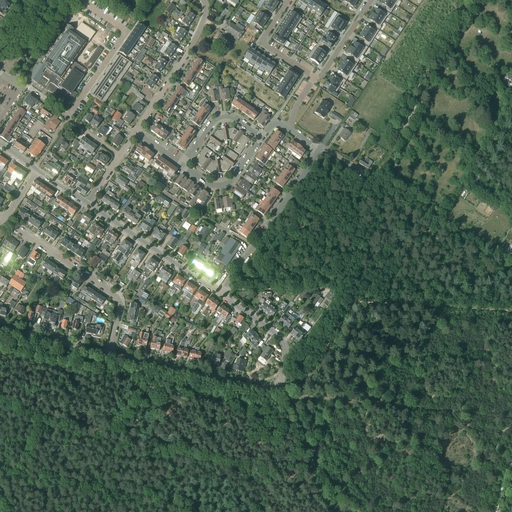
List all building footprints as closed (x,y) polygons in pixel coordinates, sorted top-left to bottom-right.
[(0,0),(0,6),(6,10),(9,5),(5,2),(6,0),(0,0)] [(265,0),(265,1),(275,8),(278,3),(273,0),(265,0)] [(301,5),(301,6),(306,9),(306,8),(311,0),(304,0),(302,5),(301,5)] [(314,0),(311,0),(306,8),(311,11),(312,10),(311,10),(317,1),(314,0)] [(383,2),(381,4),(387,8),(385,10),(390,14),(395,6),(386,0),(383,0),(382,2),(383,2)] [(265,1),(260,9),(265,13),(266,10),(272,13),(275,8),(265,1)] [(317,1),(311,10),(312,10),(316,12),(316,13),(322,4),(317,1)] [(166,11),(169,14),(175,6),(171,3),(166,11)] [(316,12),(314,14),(319,18),(326,7),(322,4),(316,13),(316,12)] [(223,9),(218,15),(224,19),(228,12),(223,9)] [(260,9),(254,17),(265,24),(268,19),(263,15),(265,13),(260,9)] [(374,11),(372,15),(384,22),(387,17),(388,17),(390,15),(384,11),(382,14),(376,10),(375,12),(374,11)] [(185,18),(191,22),(195,17),(189,12),(185,18)] [(292,12),(289,17),(299,24),(302,19),(292,12)] [(337,14),(332,21),(343,28),(346,23),(341,20),(343,17),(337,14)] [(371,19),(370,20),(376,24),(374,27),(379,31),(381,28),(380,27),(384,22),(372,15),(370,18),(371,19)] [(254,17),(249,25),(254,28),(256,25),(262,29),(265,24),(254,17)] [(289,17),(286,22),(296,28),(299,24),(289,17)] [(188,27),(191,22),(185,18),(182,23),(188,27)] [(332,21),(327,29),(332,33),(334,30),(339,33),(343,28),(332,21)] [(286,22),(283,26),(291,32),(293,33),(296,28),(286,22)] [(138,23),(136,28),(143,33),(146,28),(138,23)] [(238,39),(242,33),(229,24),(225,30),(238,39)] [(46,61),(32,80),(68,105),(69,106),(74,99),(75,97),(77,94),(73,91),(78,85),(84,77),(83,76),(87,71),(73,61),(85,43),(87,45),(90,41),(87,40),(81,36),(79,34),(75,31),(73,30),(67,26),(44,59),(46,61)] [(283,26),(280,31),(288,36),(291,32),(283,26)] [(178,27),(175,32),(177,33),(177,34),(183,38),(187,33),(180,28),(180,29),(178,27)] [(364,29),(363,32),(373,39),(379,31),(373,28),(371,31),(366,27),(365,29),(364,29)] [(136,28),(133,32),(140,37),(143,33),(136,28)] [(324,38),(333,44),(336,39),(331,35),(332,33),(327,29),(325,32),(327,34),(324,38)] [(218,42),(219,41),(221,43),(227,35),(221,30),(219,33),(218,33),(214,39),(218,42)] [(280,31),(277,35),(286,41),(289,37),(288,36),(280,31)] [(133,32),(130,36),(137,41),(140,37),(133,32)] [(361,36),(359,38),(365,41),(363,44),(368,47),(373,39),(363,32),(363,33),(362,33),(360,35),(361,36)] [(177,34),(173,39),(179,43),(183,38),(177,34)] [(277,35),(274,40),(284,47),(287,42),(286,41),(277,35)] [(130,36),(127,40),(135,45),(137,41),(130,36)] [(322,37),(317,45),(322,48),(324,45),(330,49),(333,44),(324,38),(322,37)] [(151,38),(146,46),(149,48),(154,40),(151,38)] [(127,40),(124,44),(132,49),(135,45),(127,40)] [(167,41),(164,47),(173,53),(177,48),(170,43),(171,43),(167,41)] [(353,45),(350,48),(362,56),(361,56),(362,56),(368,48),(362,45),(361,47),(355,43),(353,45)] [(124,44),(122,48),(129,53),(132,49),(124,44)] [(314,47),(311,52),(322,60),(326,54),(320,51),(322,48),(317,45),(315,48),(314,47)] [(164,47),(160,52),(169,58),(173,53),(164,47)] [(98,48),(85,67),(89,70),(103,51),(102,50),(98,48)] [(122,48),(119,52),(126,57),(129,53),(122,48)] [(250,48),(244,58),(249,61),(256,51),(250,48)] [(349,52),(348,54),(354,58),(352,60),(357,64),(359,61),(358,61),(361,56),(362,56),(350,48),(348,51),(349,52)] [(249,61),(248,63),(253,67),(254,65),(261,55),(256,51),(249,61)] [(10,58),(10,57),(10,56),(10,55),(9,54),(8,53),(6,52),(5,52),(4,52),(2,53),(1,54),(0,55),(0,59),(0,60),(1,61),(2,62),(3,62),(4,63),(5,63),(6,63),(7,63),(8,62),(9,62),(9,61),(10,60),(10,59),(10,58)] [(308,59),(306,61),(311,65),(313,62),(318,65),(322,60),(311,52),(307,58),(308,59)] [(141,53),(136,60),(139,63),(141,59),(144,55),(141,53)] [(117,55),(114,59),(123,64),(124,62),(128,64),(126,67),(129,69),(132,64),(119,55),(118,56),(117,55)] [(261,55),(254,65),(259,68),(266,58),(261,55)] [(157,64),(163,68),(167,63),(160,58),(157,64)] [(259,68),(258,70),(263,74),(264,72),(264,71),(271,61),(266,58),(259,68)] [(114,59),(112,62),(113,63),(112,65),(125,74),(129,69),(126,67),(124,70),(121,67),(123,64),(114,59)] [(203,70),(205,68),(202,66),(204,63),(198,59),(194,64),(201,68),(203,70)] [(271,61),(264,71),(264,72),(269,75),(268,77),(276,65),(271,61)] [(342,62),(341,65),(341,66),(352,73),(357,65),(351,61),(350,64),(344,61),(343,63),(342,62)] [(159,73),(163,68),(157,64),(153,69),(159,73)] [(191,69),(198,73),(201,68),(194,64),(191,69)] [(110,65),(107,69),(116,75),(117,72),(121,74),(119,77),(122,79),(125,74),(112,65),(111,66),(110,65)] [(339,69),(338,71),(343,74),(341,77),(346,81),(352,73),(341,66),(340,66),(338,69),(339,69)] [(107,69),(105,72),(106,74),(105,75),(118,84),(122,79),(119,77),(117,80),(114,77),(116,75),(107,69)] [(195,78),(198,73),(191,69),(188,74),(195,78)] [(288,69),(285,74),(286,75),(286,74),(296,80),(299,76),(288,69)] [(124,79),(129,82),(133,77),(127,73),(124,79)] [(191,83),(195,78),(188,74),(185,78),(191,83)] [(286,75),(283,79),(284,80),(284,79),(293,85),(296,80),(286,74),(286,75)] [(103,75),(100,79),(109,85),(110,82),(114,84),(112,87),(115,89),(118,84),(105,75),(104,76),(103,75)] [(148,80),(155,84),(158,79),(152,75),(148,80)] [(508,88),(511,89),(511,88),(511,76),(507,75),(503,80),(507,85),(508,88)] [(332,76),(328,81),(339,88),(342,83),(344,84),(346,81),(340,78),(339,81),(332,76)] [(188,87),(191,83),(185,78),(182,83),(185,85),(184,86),(187,88),(188,87)] [(100,79),(98,83),(99,84),(98,85),(111,94),(115,89),(112,87),(110,90),(107,87),(109,85),(100,79)] [(284,80),(281,84),(290,90),(293,85),(284,79),(284,80)] [(151,89),(155,84),(148,80),(145,85),(151,89)] [(328,81),(325,87),(332,91),(330,94),(336,97),(337,95),(336,93),(339,88),(328,81)] [(278,88),(278,89),(287,94),(290,90),(281,84),(278,88)] [(96,85),(93,89),(102,95),(103,92),(107,95),(105,97),(108,99),(111,94),(98,85),(97,86),(96,85)] [(175,92),(181,96),(185,91),(178,87),(175,92)] [(218,88),(220,100),(225,100),(225,101),(230,100),(228,89),(222,90),(222,87),(218,88)] [(276,87),(273,92),(284,99),(287,94),(278,89),(278,88),(276,87)] [(216,101),(220,100),(218,88),(216,88),(215,88),(216,92),(210,93),(212,103),(216,102),(216,101)] [(93,89),(91,93),(92,94),(91,95),(104,104),(108,99),(105,97),(103,100),(100,97),(102,95),(93,89)] [(172,97),(178,101),(181,96),(175,92),(172,97)] [(241,101),(243,98),(236,94),(234,98),(235,99),(231,105),(236,108),(241,101)] [(36,105),(38,102),(37,101),(37,100),(29,95),(23,103),(28,107),(26,111),(32,114),(34,112),(30,109),(31,109),(34,104),(36,105)] [(169,102),(175,106),(178,101),(172,97),(169,102)] [(103,105),(95,99),(93,102),(101,108),(103,105)] [(245,104),(241,101),(236,108),(240,111),(245,104)] [(323,118),(331,107),(323,101),(315,113),(316,113),(315,114),(318,116),(319,115),(323,118)] [(172,111),(175,106),(169,102),(166,106),(172,111)] [(136,103),(132,109),(139,114),(143,109),(136,103)] [(201,109),(208,114),(211,109),(204,104),(201,109)] [(245,114),(250,107),(245,104),(240,111),(245,114)] [(171,112),(172,111),(166,106),(163,111),(165,112),(163,115),(168,118),(172,113),(171,112)] [(45,117),(49,111),(44,107),(40,114),(45,117)] [(250,107),(245,114),(249,117),(254,110),(250,107)] [(16,114),(22,118),(26,113),(19,108),(16,114)] [(129,125),(134,117),(130,114),(131,112),(128,109),(127,112),(128,113),(129,113),(123,121),(129,125)] [(198,113),(205,118),(208,114),(201,109),(198,113)] [(254,110),(249,117),(253,121),(259,114),(254,110)] [(49,111),(45,117),(49,120),(54,114),(49,111)] [(263,128),(265,124),(269,119),(265,115),(266,113),(263,111),(256,121),(260,124),(259,125),(263,128)] [(88,116),(85,120),(89,123),(93,118),(93,117),(94,118),(96,115),(92,112),(90,115),(89,114),(88,116)] [(49,120),(49,121),(57,127),(60,122),(56,120),(59,116),(54,113),(54,114),(49,120)] [(117,122),(119,119),(122,116),(118,113),(114,118),(113,120),(117,123),(117,122)] [(202,123),(205,118),(198,113),(195,118),(202,123)] [(13,118),(19,123),(22,118),(16,114),(13,118)] [(91,124),(90,125),(94,127),(93,128),(95,130),(96,129),(100,124),(101,123),(102,121),(96,117),(95,119),(91,124)] [(16,127),(19,123),(13,118),(10,123),(16,127)] [(188,123),(189,124),(193,127),(195,124),(199,127),(202,123),(195,118),(192,122),(189,121),(188,123)] [(43,129),(48,132),(50,128),(54,131),(57,127),(49,121),(43,129)] [(6,128),(13,132),(16,127),(10,123),(6,128)] [(359,123),(357,128),(365,133),(368,129),(359,123)] [(155,134),(160,127),(156,124),(155,125),(153,126),(152,127),(152,128),(152,130),(151,131),(155,134)] [(184,131),(186,132),(193,138),(196,133),(193,131),(195,128),(193,127),(189,124),(184,131)] [(109,129),(109,128),(105,125),(103,128),(99,133),(104,137),(108,131),(107,131),(109,129)] [(166,129),(162,126),(160,127),(155,134),(159,138),(160,137),(165,130),(166,129)] [(9,137),(13,132),(6,128),(3,132),(9,137)] [(228,134),(227,130),(227,128),(223,129),(223,130),(217,132),(222,140),(224,140),(224,135),(228,134)] [(170,138),(172,135),(173,133),(174,132),(173,131),(170,132),(166,129),(165,130),(160,137),(164,141),(166,138),(171,142),(172,139),(170,138)] [(224,135),(224,140),(225,141),(227,141),(229,141),(229,139),(231,139),(233,129),(227,130),(228,134),(224,135)] [(233,129),(231,139),(233,140),(232,141),(236,144),(237,143),(240,139),(236,136),(239,132),(233,129)] [(345,142),(351,134),(344,129),(342,132),(342,133),(339,137),(345,142)] [(240,139),(237,143),(240,145),(246,138),(242,135),(243,134),(240,131),(239,132),(236,136),(240,139)] [(0,137),(6,141),(9,137),(3,132),(0,137)] [(183,137),(190,142),(193,138),(186,132),(183,137)] [(221,142),(222,140),(217,132),(213,137),(217,139),(214,143),(218,146),(219,147),(222,143),(221,142)] [(276,132),(273,136),(280,141),(282,143),(286,138),(282,136),(282,135),(282,134),(281,134),(281,133),(280,133),(279,133),(278,133),(276,132)] [(117,147),(123,139),(117,135),(111,143),(117,147)] [(217,139),(213,137),(212,136),(209,139),(210,140),(208,144),(216,149),(218,146),(214,143),(217,139)] [(277,146),(280,141),(273,136),(270,140),(277,146)] [(58,150),(60,148),(65,151),(69,146),(66,144),(67,143),(64,141),(64,140),(61,137),(54,147),(58,150)] [(187,146),(190,142),(183,137),(180,141),(187,146)] [(80,143),(79,144),(79,145),(81,146),(80,147),(82,149),(83,147),(88,141),(83,138),(80,143)] [(240,145),(237,150),(235,148),(233,150),(240,155),(244,148),(245,147),(244,146),(245,144),(246,145),(248,142),(250,142),(251,141),(250,139),(249,138),(247,138),(246,138),(240,145)] [(19,150),(23,143),(18,140),(14,146),(19,150)] [(36,159),(45,146),(36,140),(27,153),(36,159)] [(274,150),(277,146),(270,140),(267,145),(274,150)] [(88,141),(83,147),(88,151),(92,144),(88,141)] [(184,151),(187,146),(180,141),(176,146),(178,147),(178,148),(179,149),(181,150),(182,150),(184,151)] [(297,145),(292,142),(290,145),(289,147),(287,149),(292,152),(297,145)] [(23,143),(19,150),(24,153),(28,147),(23,143)] [(88,151),(86,153),(89,154),(90,152),(92,154),(94,150),(96,147),(92,144),(88,151)] [(145,149),(145,148),(140,145),(139,147),(138,147),(137,148),(136,150),(136,151),(135,152),(140,156),(145,149)] [(261,150),(271,157),(274,152),(265,145),(261,150)] [(301,148),(302,148),(297,145),(292,152),(296,155),(301,148)] [(204,157),(207,153),(209,154),(211,152),(204,147),(200,154),(199,155),(200,156),(199,158),(198,158),(196,160),(194,160),(193,162),(194,164),(195,165),(197,164),(198,165),(204,157)] [(149,152),(150,152),(145,148),(145,149),(140,156),(144,159),(149,152)] [(306,151),(301,148),(296,155),(301,159),(302,157),(303,157),(304,156),(305,154),(305,153),(306,151)] [(268,161),(271,157),(261,150),(258,154),(268,161)] [(154,155),(149,152),(144,159),(148,162),(147,164),(150,166),(151,164),(153,161),(151,159),(154,155)] [(231,154),(229,153),(226,157),(230,159),(227,163),(231,166),(232,167),(235,163),(234,162),(236,158),(234,157),(232,156),(231,154)] [(103,156),(101,154),(99,156),(97,155),(94,160),(96,161),(96,160),(99,161),(105,166),(109,160),(103,156)] [(258,164),(262,168),(264,165),(265,166),(268,161),(258,154),(255,159),(259,162),(258,164)] [(226,157),(225,156),(222,159),(223,160),(222,162),(227,171),(231,166),(227,163),(230,159),(226,157)] [(48,162),(44,168),(51,173),(53,170),(52,168),(53,166),(54,166),(54,165),(55,164),(55,163),(56,163),(59,159),(55,157),(52,161),(50,160),(48,162)] [(73,157),(71,160),(74,162),(73,164),(76,167),(80,162),(76,159),(73,157)] [(80,162),(86,166),(88,164),(90,162),(87,160),(83,157),(80,162)] [(159,168),(164,160),(160,157),(157,161),(154,160),(153,161),(151,164),(153,166),(155,164),(159,168)] [(207,160),(204,157),(198,165),(202,167),(201,169),(204,171),(205,170),(208,166),(205,164),(207,160)] [(210,174),(213,164),(213,161),(212,161),(208,158),(207,160),(205,164),(208,166),(205,170),(210,174)] [(372,162),(370,161),(366,158),(365,161),(361,159),(358,163),(365,167),(368,169),(372,162)] [(0,164),(0,168),(3,170),(8,163),(4,159),(0,164)] [(163,171),(168,164),(164,160),(159,168),(163,171)] [(219,163),(219,161),(215,162),(213,161),(213,164),(210,174),(217,173),(216,168),(220,167),(219,163)] [(219,163),(220,167),(216,168),(217,173),(217,174),(221,173),(221,172),(227,171),(222,162),(221,161),(219,161),(219,163)] [(291,175),(295,170),(290,167),(292,166),(287,162),(283,169),(284,170),(291,175)] [(128,163),(123,171),(129,175),(127,178),(133,182),(137,177),(138,177),(142,171),(138,168),(137,169),(128,163)] [(53,170),(51,173),(53,173),(56,176),(57,176),(59,173),(58,173),(61,169),(62,168),(59,167),(55,164),(54,165),(54,166),(53,166),(52,168),(53,170)] [(86,166),(84,170),(91,174),(94,170),(95,169),(88,164),(86,166)] [(168,174),(173,167),(168,164),(163,171),(168,174)] [(251,167),(249,171),(250,172),(258,177),(261,173),(263,175),(265,172),(255,164),(253,167),(252,166),(251,167)] [(11,175),(16,168),(12,165),(8,172),(11,175)] [(173,167),(168,174),(172,177),(169,181),(172,183),(177,176),(174,174),(177,170),(173,167)] [(20,172),(21,171),(16,168),(11,175),(12,175),(16,178),(20,172)] [(71,170),(63,182),(67,184),(73,175),(73,174),(75,172),(71,170)] [(281,174),(288,179),(291,175),(284,170),(281,174)] [(19,185),(26,174),(21,171),(20,172),(16,178),(17,178),(14,182),(19,185)] [(246,175),(243,178),(245,179),(250,183),(252,185),(258,177),(250,172),(248,174),(247,174),(246,175)] [(73,175),(67,184),(70,186),(73,182),(75,184),(77,181),(79,178),(73,174),(73,175)] [(285,184),(288,179),(281,174),(278,179),(285,184)] [(181,175),(175,184),(182,189),(188,181),(185,180),(186,178),(185,178),(181,175)] [(79,178),(77,181),(81,184),(77,191),(81,193),(88,182),(87,181),(88,179),(83,176),(83,177),(80,176),(79,178)] [(128,193),(130,189),(125,185),(127,182),(119,176),(115,182),(122,186),(120,188),(128,193)] [(241,182),(238,186),(239,187),(239,186),(247,192),(251,187),(249,186),(248,185),(249,185),(250,183),(245,179),(243,182),(242,181),(241,182)] [(282,188),(285,184),(278,179),(275,183),(282,188)] [(188,181),(182,189),(187,193),(189,190),(191,192),(195,187),(192,185),(193,184),(192,183),(188,180),(188,181)] [(36,190),(40,184),(36,181),(35,181),(31,187),(36,190)] [(88,182),(81,193),(84,196),(88,190),(88,189),(89,187),(91,184),(88,182)] [(41,193),(45,187),(40,184),(36,190),(41,193)] [(194,198),(188,206),(190,207),(191,208),(197,200),(202,192),(200,190),(201,189),(200,188),(196,185),(195,186),(195,187),(191,192),(190,194),(194,198)] [(234,192),(233,193),(238,196),(242,199),(245,195),(248,197),(250,194),(247,192),(239,186),(239,187),(238,189),(236,188),(236,189),(234,192)] [(45,187),(41,193),(39,196),(44,199),(45,196),(50,190),(45,187)] [(106,205),(110,199),(113,195),(108,192),(110,189),(107,188),(104,192),(107,194),(101,201),(106,205)] [(269,193),(276,199),(280,194),(272,189),(269,193)] [(54,193),(50,190),(45,196),(50,200),(48,203),(50,205),(54,199),(52,198),(55,194),(54,193)] [(202,192),(197,200),(201,203),(200,205),(202,207),(210,197),(207,195),(208,194),(207,193),(203,191),(202,192)] [(266,198),(273,203),(276,199),(269,193),(266,198)] [(115,203),(117,200),(114,198),(115,196),(113,195),(110,199),(106,205),(111,208),(115,203)] [(157,200),(163,204),(166,199),(167,199),(160,195),(157,200)] [(59,206),(63,200),(59,197),(59,196),(56,200),(54,199),(50,205),(52,206),(53,206),(58,209),(59,206)] [(227,198),(223,199),(223,200),(224,206),(224,209),(225,209),(230,208),(231,211),(234,211),(232,198),(229,199),(229,198),(227,198)] [(263,202),(270,207),(273,203),(266,198),(263,202)] [(218,199),(214,200),(216,211),(222,210),(221,207),(224,206),(223,200),(220,200),(220,199),(218,199)] [(64,209),(68,203),(63,200),(59,206),(64,209)] [(117,204),(119,201),(117,200),(115,203),(111,208),(116,212),(120,206),(117,204)] [(177,207),(178,205),(173,201),(171,204),(172,205),(166,215),(169,216),(167,218),(169,219),(176,207),(177,207)] [(267,212),(270,207),(263,202),(260,207),(267,212)] [(67,215),(69,213),(73,206),(68,203),(64,209),(67,211),(65,214),(67,215)] [(146,205),(142,211),(146,214),(147,215),(151,208),(152,206),(149,204),(148,206),(146,205)] [(260,207),(258,205),(255,210),(257,211),(264,216),(267,212),(260,207)] [(69,213),(74,216),(78,210),(73,206),(69,213)] [(23,219),(28,211),(23,207),(18,216),(23,219)] [(126,218),(131,211),(126,207),(121,215),(126,218)] [(180,216),(184,210),(179,207),(175,212),(180,216)] [(184,219),(189,212),(185,210),(180,216),(184,219)] [(28,223),(32,217),(27,213),(29,211),(28,211),(23,219),(28,223)] [(131,222),(136,214),(131,211),(126,218),(131,222)] [(136,214),(131,222),(136,225),(139,220),(142,215),(138,212),(136,214)] [(247,218),(249,220),(256,225),(259,220),(257,218),(258,217),(251,212),(247,218)] [(83,217),(81,218),(82,219),(85,221),(84,223),(84,224),(87,226),(88,223),(89,223),(92,219),(85,213),(83,217)] [(31,225),(33,226),(37,220),(39,217),(33,214),(32,217),(28,223),(31,225)] [(80,215),(71,227),(75,230),(82,219),(81,218),(83,217),(80,215)] [(37,220),(33,226),(38,230),(42,223),(39,222),(41,219),(42,219),(43,218),(40,216),(39,217),(37,220)] [(145,231),(150,224),(152,221),(147,217),(140,228),(145,231)] [(145,231),(149,234),(156,223),(155,223),(157,220),(154,218),(152,221),(150,224),(145,231)] [(157,229),(152,236),(153,236),(153,237),(155,238),(156,238),(157,237),(161,232),(162,230),(162,229),(165,226),(167,222),(165,220),(161,226),(160,226),(158,230),(157,229)] [(246,224),(253,229),(256,225),(249,220),(246,224)] [(99,222),(98,223),(97,222),(92,229),(91,228),(89,232),(90,233),(89,234),(93,237),(94,236),(97,232),(102,225),(100,224),(100,223),(99,222)] [(250,234),(253,229),(246,224),(242,228),(250,234)] [(103,226),(102,225),(97,232),(94,236),(93,237),(93,238),(94,239),(97,235),(100,237),(106,228),(105,227),(104,226),(103,226)] [(157,237),(156,238),(158,239),(158,240),(160,242),(161,241),(161,242),(166,235),(163,233),(167,227),(165,226),(162,229),(162,230),(161,232),(157,237)] [(49,237),(55,229),(52,227),(51,229),(48,228),(44,234),(49,237)] [(203,241),(210,231),(204,227),(200,233),(198,232),(196,234),(198,235),(197,238),(203,241)] [(246,238),(250,234),(242,228),(239,233),(246,238)] [(54,241),(58,234),(55,232),(57,230),(55,229),(49,237),(54,241)] [(168,243),(166,246),(172,249),(173,250),(175,246),(178,247),(181,243),(182,241),(186,236),(183,234),(182,235),(179,239),(173,235),(175,231),(173,229),(169,235),(172,237),(168,243)] [(64,239),(60,245),(65,248),(70,242),(71,240),(74,236),(75,234),(76,233),(72,231),(70,234),(71,235),(69,238),(65,236),(63,239),(64,239)] [(101,249),(104,250),(108,245),(111,240),(115,234),(111,231),(105,240),(106,241),(101,249)] [(180,249),(177,253),(179,255),(179,256),(181,257),(182,257),(187,250),(186,249),(185,248),(187,245),(188,243),(186,242),(192,233),(189,231),(186,236),(182,241),(181,243),(178,247),(180,249)] [(221,232),(216,240),(219,242),(225,235),(221,232)] [(112,245),(114,243),(114,242),(116,241),(119,236),(115,234),(111,240),(108,245),(110,247),(111,245),(112,245)] [(241,245),(230,238),(216,260),(220,263),(226,267),(241,245)] [(8,264),(14,255),(12,254),(13,252),(18,244),(14,242),(13,242),(8,239),(3,246),(2,248),(9,253),(9,252),(10,253),(7,258),(5,258),(4,259),(4,261),(8,264)] [(80,248),(75,255),(80,258),(85,252),(82,250),(85,246),(86,247),(87,246),(89,247),(91,245),(88,243),(85,241),(84,243),(80,249),(80,248)] [(118,251),(113,259),(116,261),(128,243),(127,243),(127,242),(126,241),(125,241),(124,241),(117,250),(118,251)] [(70,242),(65,248),(67,250),(70,252),(75,245),(70,242)] [(128,243),(116,261),(118,263),(123,256),(125,258),(131,250),(129,249),(132,246),(131,245),(129,244),(128,244),(128,243)] [(75,245),(70,252),(75,255),(80,248),(75,245)] [(87,252),(91,255),(93,252),(95,249),(95,248),(91,245),(90,248),(87,252)] [(22,259),(28,251),(22,247),(17,255),(22,259)] [(200,262),(203,259),(203,257),(200,255),(204,249),(201,247),(195,255),(197,256),(192,264),(197,267),(200,262)] [(102,253),(108,258),(110,255),(105,252),(106,251),(104,250),(102,253)] [(133,257),(132,258),(135,261),(136,259),(141,253),(141,252),(141,251),(139,250),(138,251),(137,250),(136,251),(132,256),(133,257)] [(35,262),(39,256),(34,252),(30,259),(27,262),(33,266),(35,262)] [(105,263),(108,258),(102,253),(99,259),(105,263)] [(132,265),(131,267),(134,269),(135,269),(138,264),(140,262),(141,260),(145,255),(144,255),(144,254),(143,253),(142,253),(141,253),(136,259),(135,261),(134,262),(132,265)] [(14,255),(8,264),(10,261),(13,263),(16,257),(14,255)] [(95,259),(92,257),(87,264),(93,268),(96,264),(97,265),(100,261),(96,258),(95,259)] [(210,268),(212,265),(209,263),(212,258),(211,257),(210,259),(209,259),(205,265),(201,271),(206,274),(210,268)] [(201,271),(205,265),(209,259),(207,258),(205,261),(203,259),(200,262),(197,267),(201,271)] [(143,274),(142,275),(144,277),(154,262),(154,261),(154,260),(152,259),(151,260),(150,259),(146,266),(145,267),(145,268),(146,268),(144,271),(142,273),(143,274)] [(45,274),(47,270),(52,264),(47,260),(42,267),(45,269),(43,272),(45,274)] [(144,277),(146,279),(152,270),(154,271),(158,264),(157,264),(157,263),(156,262),(155,262),(154,262),(144,277)] [(215,271),(221,275),(226,267),(220,263),(215,271)] [(52,273),(57,267),(52,264),(47,270),(52,273)] [(212,270),(214,266),(212,264),(212,265),(210,268),(206,274),(211,277),(214,272),(212,270)] [(60,268),(58,266),(57,267),(52,273),(57,277),(62,270),(59,269),(60,268)] [(162,279),(168,270),(164,268),(160,274),(158,277),(162,279)] [(62,280),(67,274),(62,270),(57,277),(53,283),(52,285),(55,287),(57,285),(56,285),(60,278),(62,280)] [(134,270),(129,277),(133,279),(138,272),(134,270)] [(163,293),(167,287),(165,285),(171,276),(170,275),(172,273),(168,270),(162,279),(164,281),(162,284),(163,285),(159,290),(159,291),(162,292),(163,293)] [(21,292),(26,284),(20,280),(24,275),(21,273),(18,271),(9,284),(21,292)] [(141,274),(138,272),(133,279),(136,281),(141,274)] [(170,290),(172,291),(173,291),(181,278),(177,276),(172,282),(174,284),(170,290)] [(72,287),(76,280),(71,277),(66,283),(72,287)] [(3,278),(0,283),(2,285),(6,287),(10,282),(3,278)] [(173,291),(172,291),(173,292),(170,296),(172,297),(177,290),(179,292),(186,282),(181,278),(173,291)] [(140,290),(144,292),(151,282),(148,279),(140,290)] [(76,280),(72,287),(77,290),(81,283),(76,280)] [(185,296),(188,293),(192,286),(188,283),(183,290),(186,292),(184,295),(185,296)] [(28,285),(26,284),(21,292),(23,293),(21,296),(23,297),(25,295),(27,296),(29,293),(24,291),(28,285)] [(81,293),(80,294),(83,296),(85,298),(86,296),(87,295),(90,290),(88,288),(89,287),(86,286),(86,287),(85,286),(81,293)] [(189,300),(192,296),(197,289),(192,286),(188,293),(185,296),(186,296),(185,297),(189,300)] [(87,295),(86,296),(88,297),(91,299),(95,293),(90,290),(87,295)] [(199,300),(203,293),(199,290),(194,297),(199,300)] [(95,293),(91,299),(96,303),(100,296),(95,293)] [(201,306),(203,303),(208,296),(203,293),(199,300),(197,302),(193,308),(193,309),(195,310),(199,305),(201,306)] [(325,298),(331,302),(334,297),(331,295),(330,296),(328,294),(325,298)] [(94,305),(96,306),(99,308),(101,306),(102,304),(105,300),(100,296),(96,303),(94,305)] [(314,308),(317,303),(320,298),(317,296),(310,305),(314,308)] [(210,307),(215,301),(210,297),(205,304),(208,306),(206,308),(202,315),(205,317),(208,313),(207,312),(208,310),(210,308),(210,307)] [(263,304),(260,309),(262,311),(262,312),(263,312),(264,312),(264,313),(270,305),(271,303),(270,302),(271,300),(271,297),(268,297),(268,299),(267,300),(267,299),(265,302),(263,304)] [(13,309),(16,303),(11,300),(9,304),(11,305),(9,307),(8,306),(7,307),(6,309),(1,308),(0,313),(0,315),(5,317),(7,311),(8,312),(10,308),(13,309)] [(210,307),(210,308),(214,310),(219,304),(215,301),(210,307)] [(278,308),(283,312),(288,306),(282,302),(278,308)] [(21,316),(25,309),(22,307),(22,306),(20,303),(19,303),(14,311),(14,312),(16,312),(18,312),(17,313),(21,316)] [(89,313),(89,310),(78,303),(75,313),(81,315),(82,310),(89,313)] [(143,312),(143,309),(138,308),(139,305),(131,303),(130,309),(137,311),(140,312),(143,312)] [(91,310),(95,312),(98,315),(100,313),(96,310),(94,309),(96,306),(94,305),(92,308),(91,310)] [(216,312),(219,314),(218,316),(219,317),(220,317),(221,315),(225,308),(221,305),(216,312)] [(270,305),(264,313),(265,313),(265,314),(266,315),(267,315),(270,316),(270,315),(272,317),(275,313),(277,311),(275,309),(270,305)] [(39,314),(42,308),(37,306),(36,311),(34,311),(33,311),(32,313),(29,312),(27,320),(32,321),(34,321),(36,313),(39,314)] [(284,315),(278,323),(281,325),(283,327),(290,316),(287,314),(291,308),(288,306),(284,312),(284,311),(282,314),(284,315)] [(167,313),(172,317),(176,311),(170,307),(167,313)] [(53,312),(42,308),(39,314),(40,314),(39,315),(44,317),(42,323),(48,325),(52,312),(53,312)] [(154,308),(151,313),(156,316),(159,311),(154,308)] [(218,324),(219,324),(224,317),(225,318),(230,311),(225,308),(221,315),(220,317),(216,322),(218,324)] [(138,318),(140,312),(137,311),(130,309),(128,315),(138,318)] [(58,314),(53,312),(52,312),(48,325),(54,327),(56,321),(59,322),(63,312),(59,310),(58,314)] [(63,321),(61,328),(65,330),(67,325),(68,325),(68,323),(69,322),(71,322),(73,316),(68,315),(68,317),(64,317),(63,321)] [(138,320),(138,318),(136,317),(128,315),(127,321),(130,322),(129,325),(136,327),(136,323),(134,323),(135,319),(138,320)] [(237,325),(238,324),(241,326),(239,330),(242,332),(246,325),(242,322),(244,319),(239,316),(235,321),(236,322),(235,323),(237,325)] [(290,316),(283,327),(284,328),(285,328),(288,330),(295,320),(290,316)] [(82,323),(83,319),(75,317),(74,321),(72,329),(77,330),(79,323),(82,323)] [(178,326),(175,324),(173,327),(172,328),(169,332),(172,334),(178,326)] [(294,329),(290,334),(292,335),(292,336),(293,337),(294,337),(295,338),(300,331),(304,325),(302,324),(300,327),(297,324),(295,327),(294,329)] [(300,331),(295,338),(296,338),(296,339),(297,340),(298,340),(300,341),(304,335),(305,335),(302,333),(304,330),(307,332),(311,328),(310,328),(309,329),(304,325),(305,324),(304,325),(300,331)] [(101,331),(102,326),(96,325),(95,327),(87,325),(85,332),(96,335),(98,330),(101,331)] [(145,328),(147,329),(147,327),(145,326),(142,333),(139,333),(138,339),(137,339),(134,344),(137,345),(141,346),(144,336),(144,334),(145,328)] [(237,330),(232,327),(229,332),(227,336),(231,339),(234,335),(237,330)] [(241,337),(244,340),(246,343),(248,341),(256,335),(252,330),(245,335),(244,333),(241,337)] [(120,343),(120,344),(127,348),(133,339),(136,334),(132,332),(129,338),(124,336),(120,343)] [(154,350),(158,332),(155,332),(154,337),(152,337),(150,348),(154,350)] [(159,351),(161,342),(162,342),(164,335),(161,335),(161,333),(158,332),(154,350),(159,351)] [(177,350),(175,356),(181,357),(184,344),(189,337),(187,335),(181,343),(180,348),(178,348),(177,347),(177,350)] [(184,344),(181,357),(186,358),(187,354),(188,350),(186,350),(187,346),(188,345),(189,345),(192,338),(193,336),(190,335),(189,337),(184,344)] [(251,346),(252,347),(254,349),(258,346),(256,343),(260,340),(256,335),(248,341),(251,345),(251,346)] [(194,360),(196,350),(197,347),(195,346),(194,352),(190,351),(188,359),(194,360)] [(243,346),(238,355),(242,357),(247,348),(243,346)] [(266,361),(273,351),(267,347),(260,357),(266,361)] [(223,357),(226,359),(230,353),(231,351),(229,349),(223,357)] [(214,356),(212,365),(218,366),(219,363),(220,363),(221,358),(220,358),(221,355),(215,353),(214,356)] [(225,360),(229,363),(234,356),(230,353),(225,360)] [(212,365),(214,356),(208,354),(206,363),(212,365)] [(244,368),(246,361),(237,360),(236,366),(233,366),(232,370),(241,372),(242,368),(244,368)]
